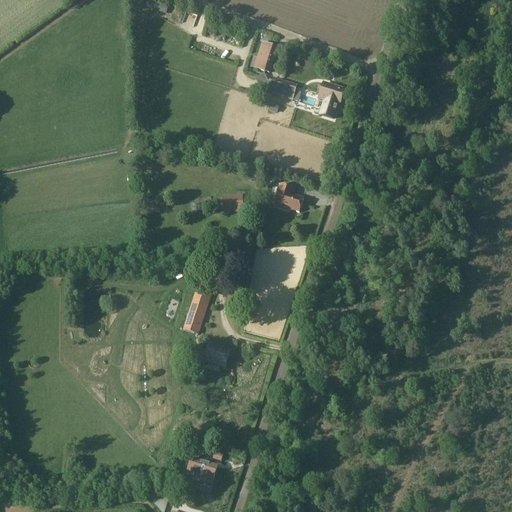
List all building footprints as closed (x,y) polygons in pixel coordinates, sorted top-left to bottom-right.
[(168,6),(156,1),(153,11),(165,15),(168,6)] [(258,60),(255,69),(267,73),(274,48),(263,45),(258,60)] [(264,76),(255,80),(259,88),(268,91),(267,95),(293,103),(296,91),(270,83),(268,83),(264,76)] [(323,84),(319,100),(325,101),(321,116),(334,119),(338,105),(340,105),(344,90),(323,84)] [(251,169),(248,177),(265,182),(268,174),(251,169)] [(281,186),(274,208),(289,213),(290,210),(299,213),(304,199),(293,196),(295,190),(281,186)] [(222,196),(223,211),(223,213),(244,213),(243,195),(222,196)] [(224,258),(224,265),(231,265),(248,267),(250,267),(251,253),(231,253),(231,254),(226,254),(226,259),(224,258)] [(198,285),(183,331),(199,336),(214,290),(198,285)] [(210,345),(205,361),(225,368),(231,351),(210,345)] [(191,460),(186,477),(201,482),(212,485),(214,478),(217,468),(211,466),(211,465),(213,460),(221,463),(223,456),(215,454),(204,451),(201,462),(201,463),(191,460)]
